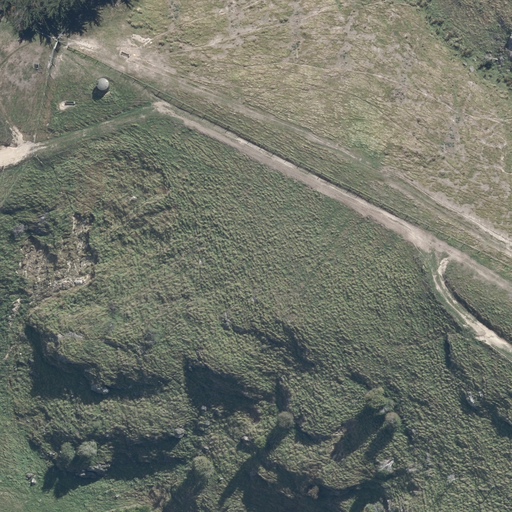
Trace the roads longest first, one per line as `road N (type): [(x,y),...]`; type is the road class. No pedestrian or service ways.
road 1 (track): [(15,152),(147,112),(180,115),(421,236),(447,296),(511,346)]
road 2 (track): [(0,75),(15,50),(72,30),(171,80),(330,137),(511,243)]
